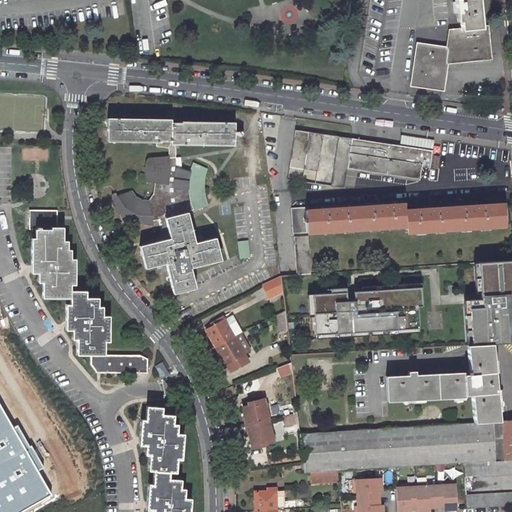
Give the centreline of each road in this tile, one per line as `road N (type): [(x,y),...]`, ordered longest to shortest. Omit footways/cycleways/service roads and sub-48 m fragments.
road 1 (unclassified): [(217,511),(212,449),(185,362),(126,290),(89,224),(75,151),(78,70)]
road 2 (unclassified): [(78,70),(511,130)]
road 3 (unknown): [(0,240),(32,319),(95,406)]
